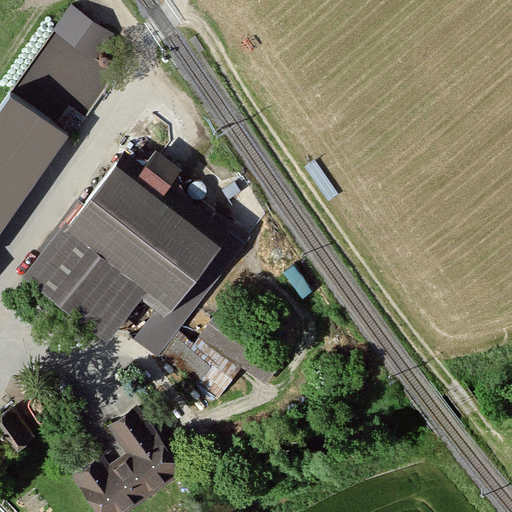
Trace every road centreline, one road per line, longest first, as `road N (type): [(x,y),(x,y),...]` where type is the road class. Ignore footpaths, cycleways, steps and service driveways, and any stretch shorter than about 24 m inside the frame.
road 1 (unknown): [(473,416),(180,0)]
road 2 (residential): [(0,283),(144,38)]
